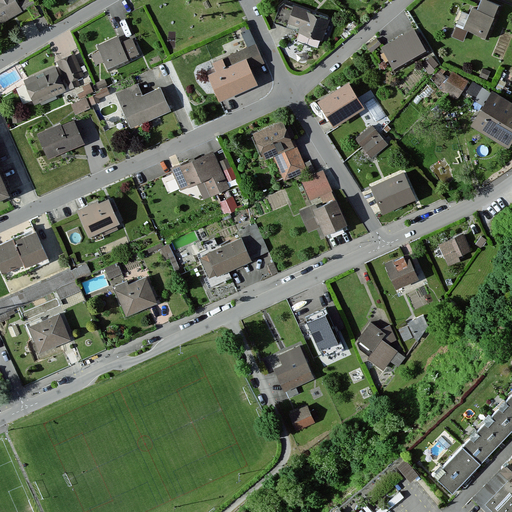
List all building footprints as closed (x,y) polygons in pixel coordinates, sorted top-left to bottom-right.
[(15,0),(0,0),(0,23),(1,24),(34,4),(31,0),(24,0),(18,4),(15,0)] [(499,7),(483,0),(481,0),(477,11),(472,8),(469,15),(462,12),(452,36),(463,41),(467,31),(485,39),(499,7)] [(329,17),(294,6),(288,23),(300,27),(299,33),(321,40),(329,17)] [(425,52),(413,30),(381,48),(393,69),(425,52)] [(118,38),(98,46),(107,69),(139,55),(132,39),(121,43),(118,38)] [(371,52),(381,44),(376,38),(366,46),(371,52)] [(74,56),(58,63),(69,88),(78,84),(75,78),(82,75),(74,56)] [(432,57),(422,64),(430,74),(439,66),(432,57)] [(216,72),(209,76),(220,101),(257,84),(246,60),(226,70),(222,60),(213,64),(216,72)] [(65,91),(55,68),(25,80),(35,104),(65,91)] [(490,72),(482,69),(480,77),(487,80),(490,72)] [(468,80),(452,71),(442,88),(458,97),(468,80)] [(105,79),(96,83),(99,89),(107,85),(105,79)] [(485,104),(492,94),(473,82),(466,93),(485,104)] [(90,84),(83,87),(84,91),(78,94),(80,98),(93,92),(90,84)] [(348,84),(318,102),(333,126),(363,108),(348,84)] [(142,96),(137,85),(116,94),(131,127),(170,110),(160,88),(142,96)] [(98,99),(110,94),(107,87),(100,90),(101,92),(89,97),(92,105),(99,102),(98,99)] [(511,141),(511,103),(493,92),(492,94),(485,104),(472,125),(508,147),(511,141)] [(86,99),(72,105),(75,114),(90,108),(86,99)] [(74,121),(38,136),(47,158),(83,143),(74,121)] [(286,121),(253,135),(264,159),(274,155),(284,179),(307,170),(286,121)] [(373,126),(356,139),(363,147),(379,134),(373,126)] [(388,145),(379,134),(363,147),(371,158),(388,145)] [(212,152),(172,169),(181,189),(197,183),(203,198),(227,188),(225,183),(217,163),(212,152)] [(228,158),(217,163),(225,183),(236,178),(228,158)] [(324,172),(302,181),(312,205),(334,196),(324,172)] [(403,174),(371,188),(383,214),(415,200),(403,174)] [(0,178),(0,199),(8,196),(0,178)] [(312,205),(300,210),(309,232),(318,228),(322,236),(346,226),(334,196),(312,205)] [(232,197),(220,203),(224,214),(237,208),(232,197)] [(109,201),(79,213),(89,237),(119,225),(109,201)] [(237,232),(241,240),(250,260),(268,252),(256,224),(239,232),(237,232)] [(13,239),(0,244),(0,269),(2,274),(24,264),(25,267),(47,258),(35,233),(14,242),(13,239)] [(463,235),(439,245),(448,265),(459,261),(457,257),(470,251),(463,235)] [(486,240),(481,236),(476,244),(481,248),(486,240)] [(241,240),(201,257),(210,277),(250,260),(241,240)] [(408,257),(386,266),(395,288),(418,279),(408,257)] [(274,262),(267,265),(272,275),(278,273),(274,262)] [(118,263),(103,269),(105,274),(107,280),(122,274),(118,263)] [(87,264),(71,271),(76,280),(91,273),(87,264)] [(71,271),(70,267),(0,299),(0,322),(10,318),(8,315),(14,313),(12,309),(55,290),(76,280),(71,271)] [(126,282),(115,287),(127,315),(156,303),(146,278),(128,285),(126,282)] [(76,280),(55,290),(60,300),(81,291),(76,280)] [(61,314),(27,327),(38,355),(72,342),(61,314)] [(328,314),(307,323),(320,351),(340,342),(328,314)] [(423,318),(409,325),(417,340),(427,326),(423,318)] [(371,323),(359,340),(373,353),(369,358),(383,370),(390,360),(399,367),(405,358),(387,345),(396,340),(390,326),(380,330),(371,323)] [(406,326),(398,330),(403,342),(412,338),(406,326)] [(313,378),(299,346),(278,355),(282,365),(274,369),(284,391),(313,378)] [(511,394),(436,475),(453,491),(511,429),(511,394)] [(314,423),(307,407),(289,414),(296,430),(314,423)] [(511,455),(501,467),(503,470),(511,478),(511,455)] [(418,473),(403,457),(394,465),(403,476),(409,482),(414,477),(418,473)] [(511,511),(511,478),(503,470),(474,500),(487,511),(511,511)]
